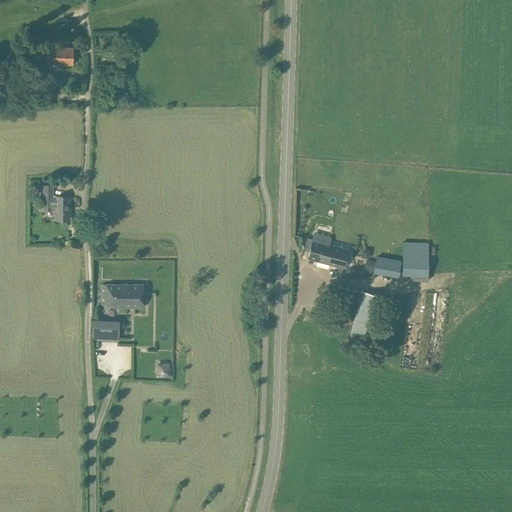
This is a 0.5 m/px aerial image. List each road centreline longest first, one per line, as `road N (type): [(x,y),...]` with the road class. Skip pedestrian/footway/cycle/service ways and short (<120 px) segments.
road 1 (secondary): [(262,511),(277,435),(291,0)]
road 2 (unclassified): [(92,511),(84,0)]
